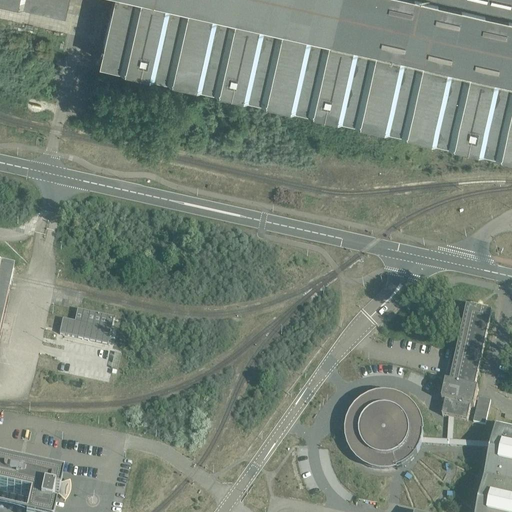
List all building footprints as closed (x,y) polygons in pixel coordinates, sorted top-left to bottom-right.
[(511,0),(27,0),(52,5),(56,6),(64,8),(64,5),(64,4),(65,0),(112,0),(111,8),(110,10),(109,16),(108,16),(108,17),(106,27),(105,27),(105,28),(106,28),(103,38),(103,39),(104,39),(99,60),(102,61),(123,65),(125,66),(146,71),(148,71),(170,76),(172,76),(193,81),(195,82),(217,86),(218,87),(240,92),(242,92),(264,97),(265,97),(287,102),(289,103),(302,105),(310,107),(312,108),(313,108),(312,112),(321,114),(322,110),(334,113),(336,113),(357,118),(359,118),(376,122),(381,123),(383,124),(404,128),(406,129),(427,134),(429,134),(451,139),(453,139),(474,144),(476,145),(498,149),(500,150),(511,152),(511,0)] [(0,329),(2,320),(4,312),(11,278),(12,276),(13,271),(0,267),(0,329)] [(442,416),(449,418),(454,419),(468,422),(471,408),(474,409),(476,401),(476,399),(478,390),(475,390),(492,312),(467,306),(450,384),(446,383),(442,401),(446,402),(442,416)] [(62,320),(59,334),(107,345),(113,318),(77,310),(74,322),(62,320)] [(93,355),(63,349),(61,361),(49,358),(46,370),(88,379),(93,355)] [(350,429),(350,430),(350,431),(350,436),(350,438),(350,439),(352,445),(352,446),(354,451),(355,452),(356,453),(359,457),(360,458),(360,459),(361,459),(366,463),(367,463),(372,466),(373,466),(374,466),(380,468),(381,468),(384,468),(388,468),(389,468),(391,467),(394,467),(395,467),(396,470),(401,468),(406,465),(410,461),(414,458),(417,454),(420,449),(421,444),(484,448),(492,448),(493,444),(492,444),(488,443),(452,441),(454,419),(449,418),(448,441),(425,439),(423,439),(423,434),(423,432),(419,432),(419,426),(418,425),(416,418),(412,412),(412,411),(407,406),(406,406),(401,402),(400,402),(394,399),(393,399),(386,398),(385,398),(378,399),(377,399),(371,401),(370,401),(369,402),(364,405),(361,408),(359,410),(358,410),(359,412),(361,414),(358,417),(356,416),(356,417),(354,416),(354,417),(352,421),(351,423),(351,424),(351,425),(350,429)] [(491,401),(490,401),(479,398),(478,399),(476,399),(476,401),(478,401),(473,422),(477,423),(485,425),(489,407),(491,401)] [(494,441),(493,444),(492,448),(478,511),(511,511),(511,431),(497,429),(494,441)] [(0,511),(27,511),(29,506),(51,511),(55,491),(55,487),(56,487),(57,484),(50,482),(50,479),(0,468),(0,511)]
